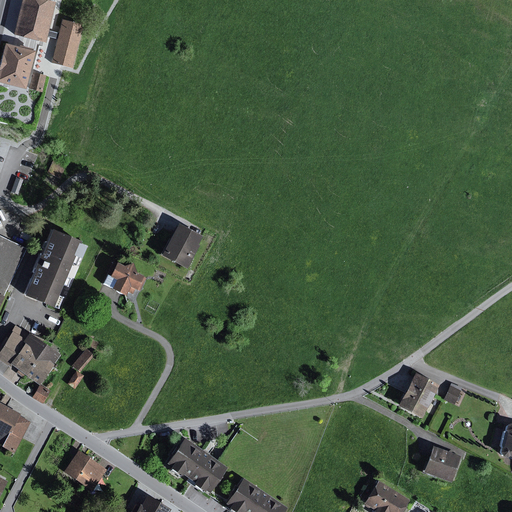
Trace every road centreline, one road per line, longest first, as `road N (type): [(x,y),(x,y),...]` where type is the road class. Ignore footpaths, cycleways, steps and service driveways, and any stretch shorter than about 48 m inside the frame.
road 1 (residential): [(89,439),(344,398),(511,288)]
road 2 (residential): [(89,439),(195,511)]
